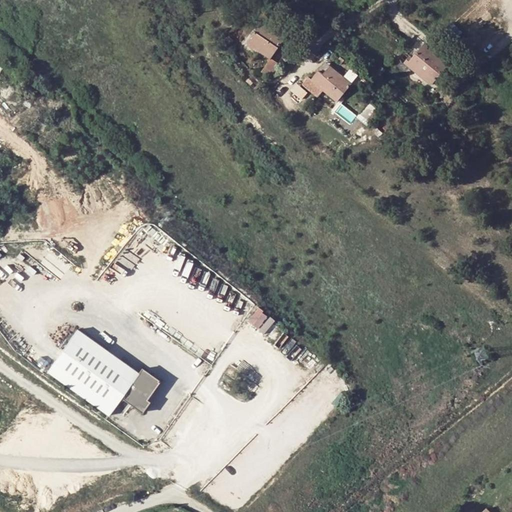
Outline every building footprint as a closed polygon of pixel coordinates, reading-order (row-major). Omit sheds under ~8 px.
[(489,9),(469,28),(488,47),(507,29),(489,9)] [(268,55),(284,36),(270,23),(264,18),(248,37),(268,55)] [(274,18),(270,23),(284,36),(289,31),(274,18)] [(291,42),(284,36),(268,55),(275,61),(291,42)] [(426,86),(445,67),(425,47),(406,66),(426,86)] [(314,66),(319,71),(327,62),(322,57),(314,66)] [(348,78),(327,62),(319,71),(314,66),(307,75),(324,90),(332,97),(348,78)] [(310,94),(318,98),(323,91),(315,86),(310,94)] [(374,109),(364,101),(351,114),(361,124),(374,109)] [(249,320),(266,331),(275,317),(259,306),(249,320)] [(124,391),(142,367),(81,323),(51,365),(112,409),(124,391)] [(142,367),(124,391),(145,407),(152,396),(149,394),(163,375),(145,363),(142,367)]
